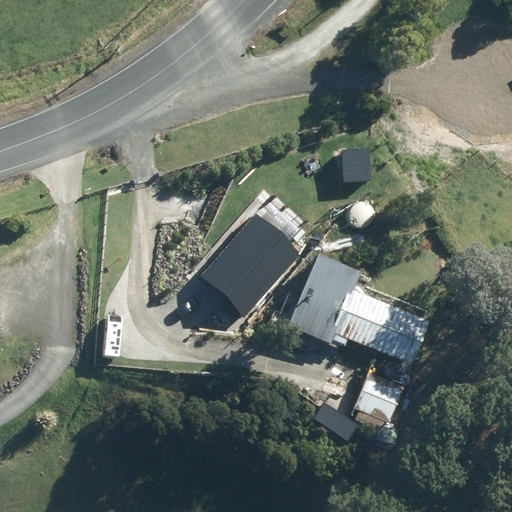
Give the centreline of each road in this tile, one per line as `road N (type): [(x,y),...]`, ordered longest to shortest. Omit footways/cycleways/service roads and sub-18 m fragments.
road 1 (unclassified): [(0,137),(112,97),(228,0)]
road 2 (unknown): [(364,0),(291,55),(258,65),(219,67),(166,52)]
